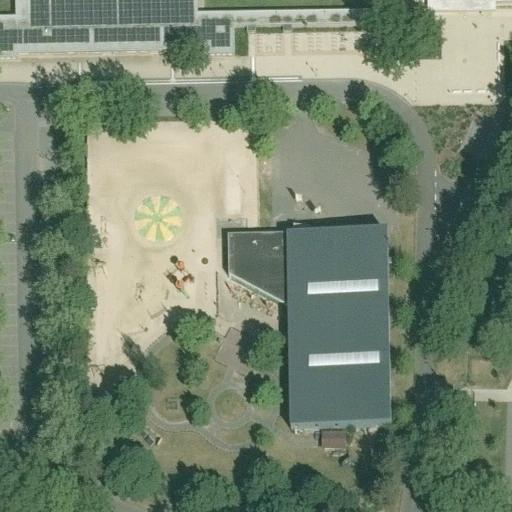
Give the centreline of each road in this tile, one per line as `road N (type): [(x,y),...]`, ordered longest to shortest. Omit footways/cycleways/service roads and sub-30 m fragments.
road 1 (residential): [(430,206),(420,135),(383,96),(0,97)]
road 2 (residential): [(416,511),(430,206)]
